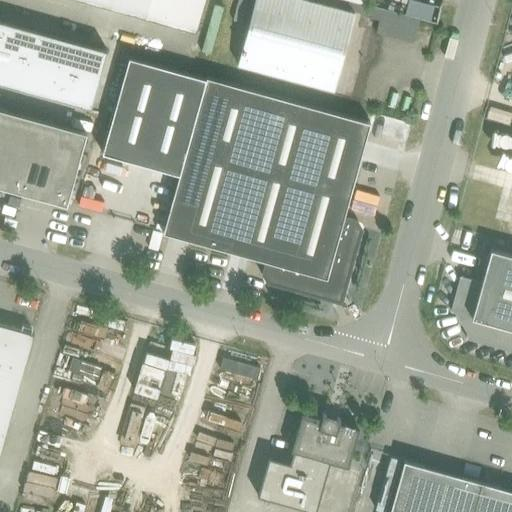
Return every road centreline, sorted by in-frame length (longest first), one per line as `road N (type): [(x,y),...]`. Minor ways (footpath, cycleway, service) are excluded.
road 1 (unclassified): [(383,360),(0,253)]
road 2 (unclassified): [(383,360),(478,0)]
road 3 (unknown): [(69,273),(11,511)]
road 4 (unknown): [(284,332),(256,463),(295,501)]
road 5 (unclassified): [(511,396),(383,360)]
